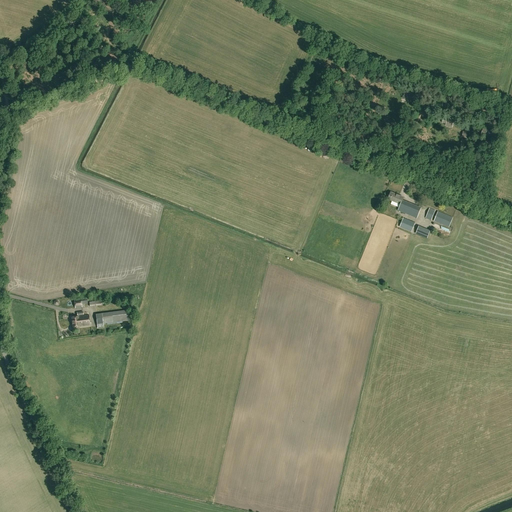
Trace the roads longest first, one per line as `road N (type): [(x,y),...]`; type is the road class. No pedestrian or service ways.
road 1 (track): [(407,177),(138,69),(3,117)]
road 2 (unclassified): [(77,511),(0,332)]
